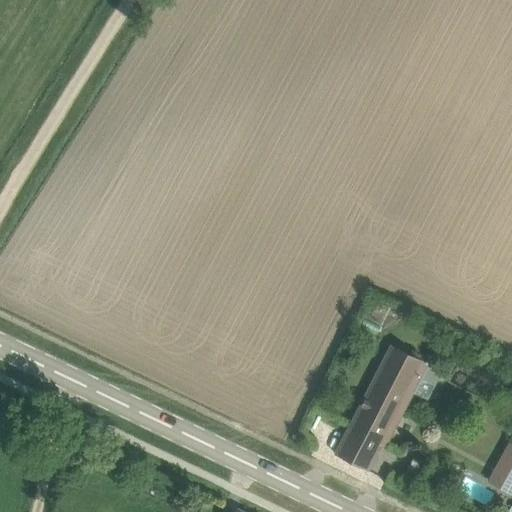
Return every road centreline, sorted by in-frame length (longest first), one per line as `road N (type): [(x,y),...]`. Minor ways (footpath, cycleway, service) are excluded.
road 1 (secondary): [(344,511),(0,346)]
road 2 (track): [(0,206),(130,0)]
